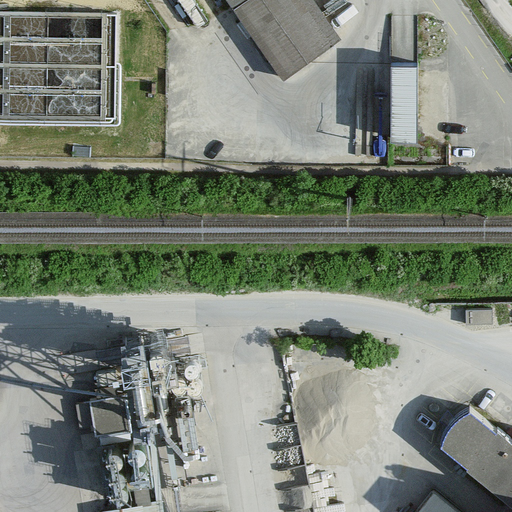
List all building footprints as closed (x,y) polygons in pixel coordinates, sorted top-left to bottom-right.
[(228,0),(284,80),(345,38),(318,0),(228,0)] [(419,135),(420,65),(396,65),(395,135),(419,135)] [(86,425),(134,418),(130,387),(82,394),(86,425)] [(511,511),(511,437),(474,407),(444,443),(511,498),(511,511)] [(459,511),(434,492),(417,511),(459,511)] [(106,511),(151,511),(148,497),(105,507),(106,511)]
